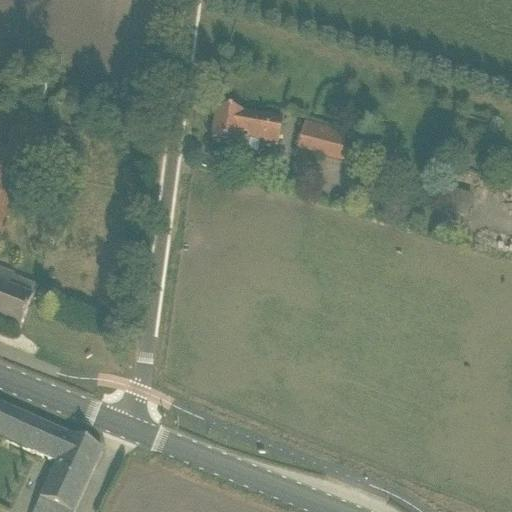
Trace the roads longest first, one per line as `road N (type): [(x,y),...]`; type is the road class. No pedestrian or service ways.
road 1 (unclassified): [(131,427),(198,0)]
road 2 (secondary): [(344,511),(131,427)]
road 3 (secondary): [(131,427),(0,375)]
